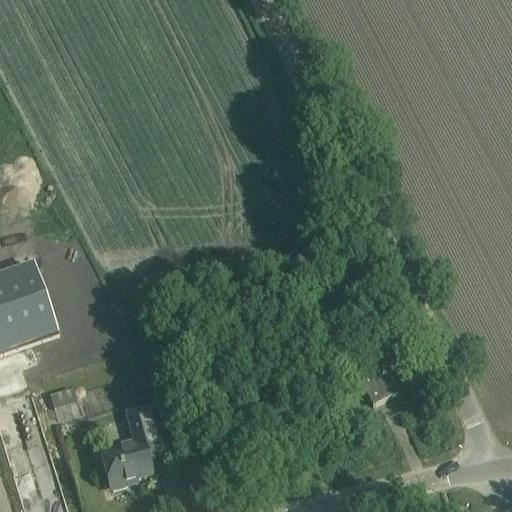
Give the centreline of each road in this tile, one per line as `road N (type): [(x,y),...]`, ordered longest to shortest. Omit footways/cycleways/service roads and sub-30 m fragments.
road 1 (unclassified): [(491,468),(262,0)]
road 2 (unclassified): [(310,511),(491,468)]
